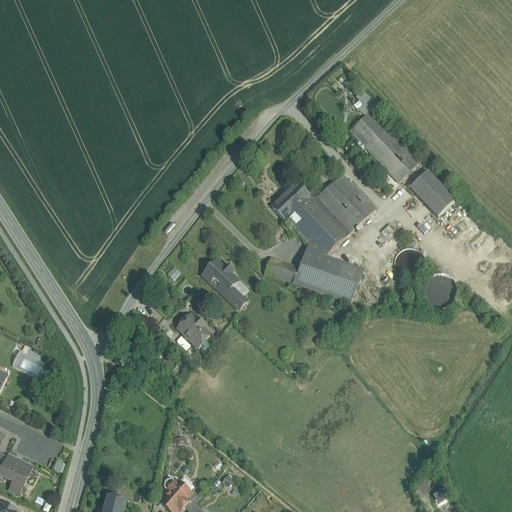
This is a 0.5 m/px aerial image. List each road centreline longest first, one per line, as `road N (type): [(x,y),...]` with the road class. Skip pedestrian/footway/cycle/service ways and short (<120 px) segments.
road 1 (unclassified): [(90,353),(278,115),(397,0)]
road 2 (secondary): [(90,353),(0,205)]
road 3 (secondary): [(70,511),(102,387),(90,353)]
